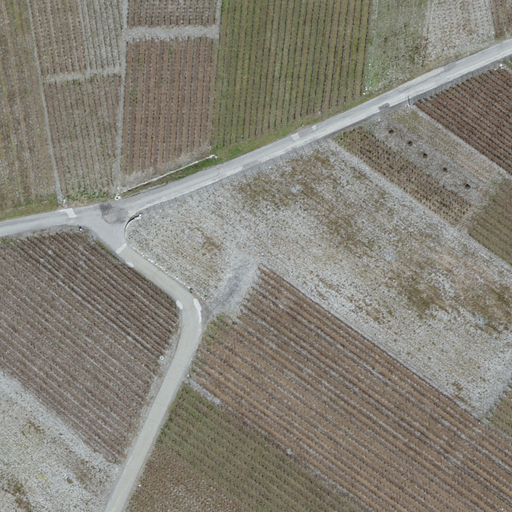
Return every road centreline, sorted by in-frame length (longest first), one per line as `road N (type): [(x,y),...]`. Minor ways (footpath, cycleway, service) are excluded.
road 1 (unclassified): [(101,218),(192,188),(511,49)]
road 2 (unclassified): [(101,218),(108,243),(197,318),(114,511)]
